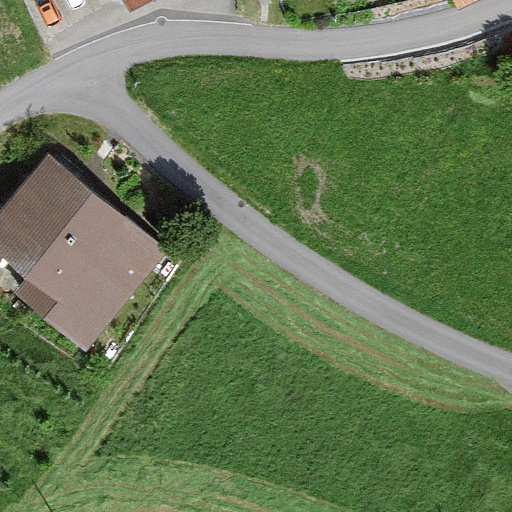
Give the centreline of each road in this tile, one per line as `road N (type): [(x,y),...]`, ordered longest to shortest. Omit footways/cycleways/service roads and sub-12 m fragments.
road 1 (residential): [(64,70),(313,278),(511,375)]
road 2 (residential): [(64,70),(195,36),(332,40),(419,29),(506,0)]
